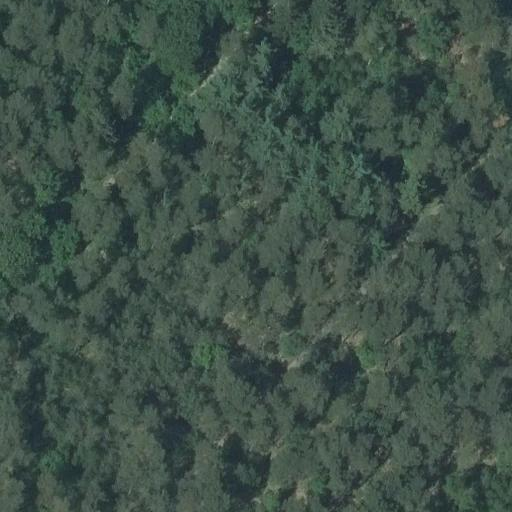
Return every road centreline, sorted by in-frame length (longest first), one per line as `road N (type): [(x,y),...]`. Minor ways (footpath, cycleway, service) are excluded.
road 1 (track): [(511,114),(170,511)]
road 2 (track): [(277,0),(0,292)]
